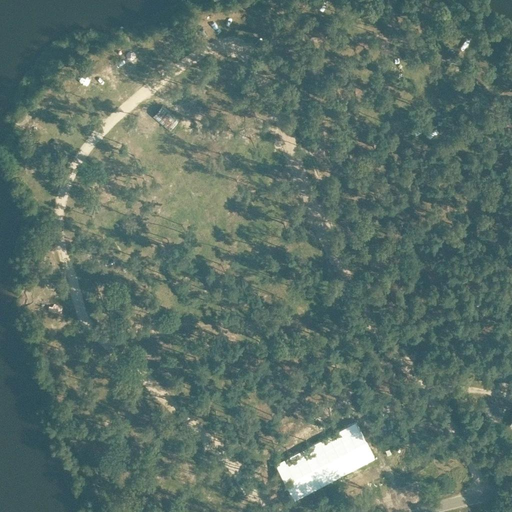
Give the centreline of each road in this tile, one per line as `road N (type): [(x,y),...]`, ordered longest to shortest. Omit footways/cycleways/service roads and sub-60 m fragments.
road 1 (track): [(511,106),(427,48),(385,36),(219,46),(110,124),(69,173),(65,209),(39,267),(48,317),(91,327),(272,511)]
road 2 (track): [(91,327),(384,332),(411,374)]
road 3 (track): [(384,332),(367,290),(326,237),(257,43)]
road 4 (track): [(110,511),(217,450)]
